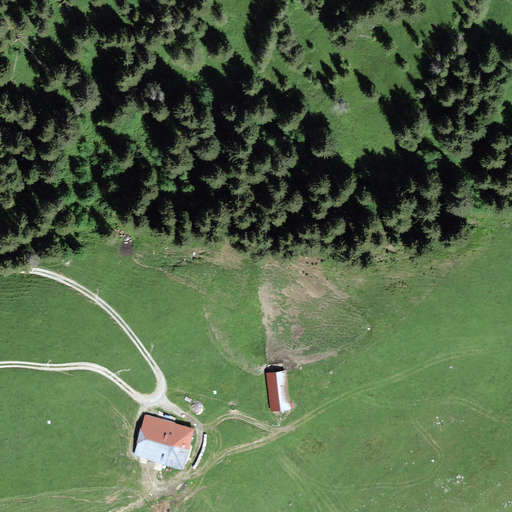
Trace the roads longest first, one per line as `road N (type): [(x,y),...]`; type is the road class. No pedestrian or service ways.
road 1 (track): [(0,259),(101,301),(158,375),(155,396)]
road 2 (track): [(155,396),(140,397),(89,365),(0,367)]
road 3 (track): [(197,426),(177,476),(110,511)]
